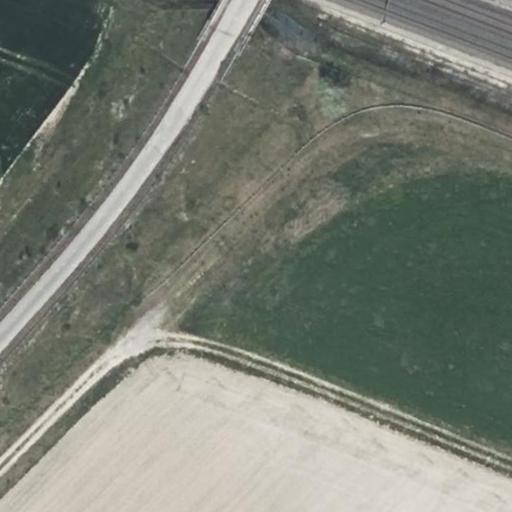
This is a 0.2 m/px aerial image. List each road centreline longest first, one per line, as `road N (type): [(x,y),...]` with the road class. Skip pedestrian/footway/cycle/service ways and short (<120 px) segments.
road 1 (unclassified): [(246,0),(169,125),(0,330)]
road 2 (track): [(511,456),(265,354),(139,333)]
